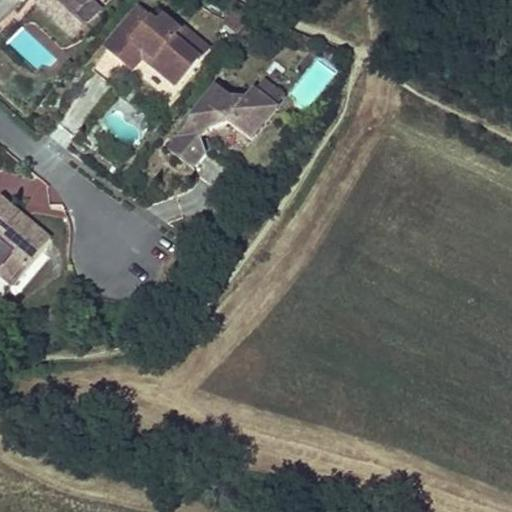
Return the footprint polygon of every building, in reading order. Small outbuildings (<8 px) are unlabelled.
[(33,0),(74,37),(100,8),(90,0),(87,0),(70,20),(48,0),(33,0)] [(48,0),(70,20),(87,0),(48,0)] [(156,23),(137,7),(106,46),(132,67),(141,56),(175,83),(197,56),(172,36),(178,29),(162,16),(156,23)] [(307,115),(335,69),(315,57),(287,103),(307,115)] [(192,171),(204,154),(200,141),(207,132),(226,125),(249,142),(275,108),(251,90),(244,99),(234,101),(215,87),(191,118),(192,122),(169,153),(192,171)] [(0,222),(0,277),(18,297),(61,256),(15,208),(0,222)]
